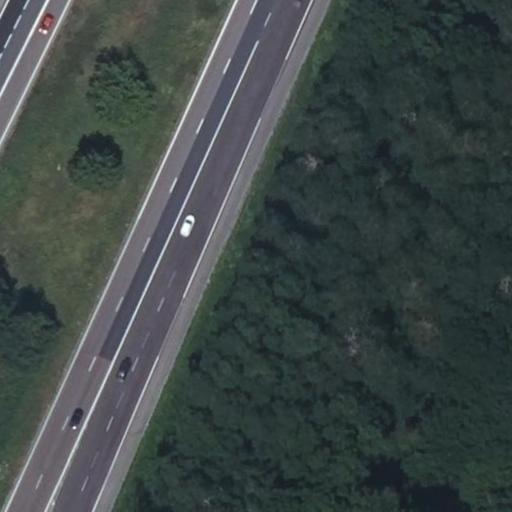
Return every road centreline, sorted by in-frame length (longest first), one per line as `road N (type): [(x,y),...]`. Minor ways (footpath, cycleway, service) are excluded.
road 1 (motorway): [(21,511),(263,0)]
road 2 (trunk): [(73,511),(244,112),(273,0)]
road 3 (track): [(190,403),(394,511)]
